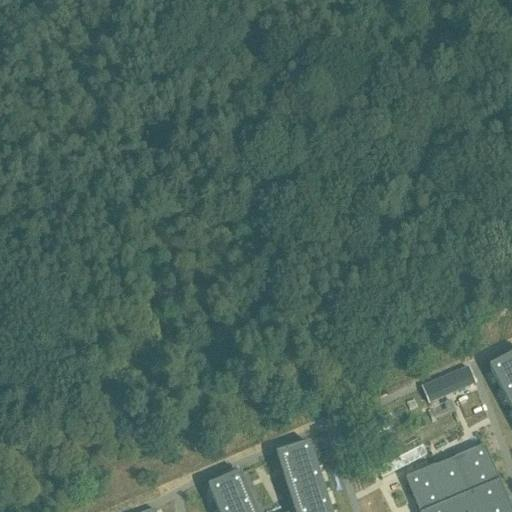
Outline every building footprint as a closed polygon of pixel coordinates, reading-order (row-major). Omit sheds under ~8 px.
[(511,359),(491,371),(511,411),(511,359)] [(469,370),(422,389),(430,406),(476,387),(469,370)] [(391,418),(355,434),(359,443),(395,428),(391,418)] [(257,511),(242,476),(209,490),(218,511),(332,511),(311,447),(278,457),(294,511),(257,511)] [(436,469),(406,482),(419,511),(511,511),(511,510),(501,484),(486,449),(456,461),(456,462),(436,470),(436,469)]
